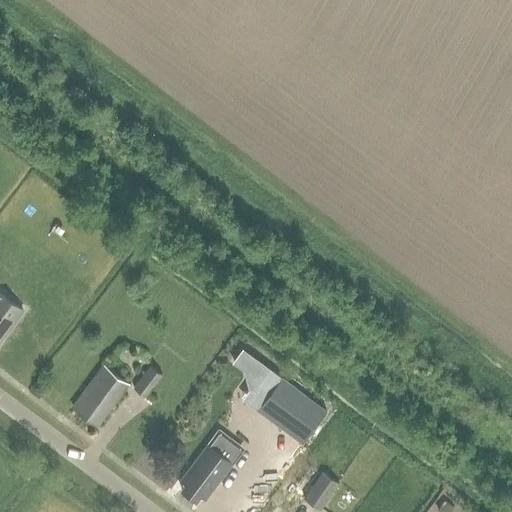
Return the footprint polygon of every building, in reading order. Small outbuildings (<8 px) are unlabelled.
[(43,290),(62,264),(50,255),(31,280),(43,290)] [(38,308),(50,315),(57,303),(80,317),(91,298),(57,277),(38,308)] [(0,340),(22,311),(0,294),(0,340)] [(244,348),(234,361),(259,380),(269,367),(244,348)] [(134,388),(146,397),(164,374),(152,364),(134,388)] [(100,422),(128,384),(103,365),(71,407),(91,422),(94,418),(100,422)] [(282,377),(257,409),(302,443),(327,411),(282,377)] [(205,499),(232,463),(208,444),(180,480),(185,484),(181,489),(195,501),(200,495),(205,499)] [(320,510),(338,484),(321,472),(303,499),(320,510)] [(443,501),(436,511),(437,511),(441,511),(443,510),(445,511),(450,511),(453,509),(443,501)]
